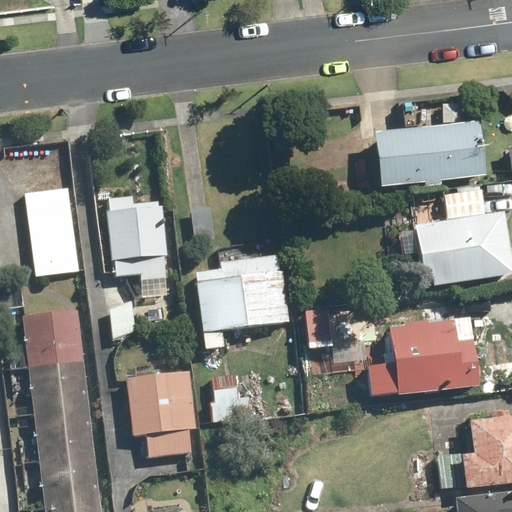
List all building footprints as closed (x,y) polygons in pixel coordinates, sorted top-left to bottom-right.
[(482,177),(474,122),(368,136),(376,191),(482,177)] [(481,215),(477,186),(440,191),(443,220),(481,215)] [(77,274),(66,188),(21,193),(32,280),(77,274)] [(167,295),(157,207),(132,210),(130,197),(106,200),(107,213),(103,213),(111,279),(135,276),(138,299),(167,295)] [(211,238),(208,207),(186,210),(190,240),(211,238)] [(510,276),(500,214),(410,229),(417,274),(426,272),(429,289),(510,276)] [(275,255),(216,263),(216,270),(191,273),(201,353),(220,350),(218,334),(284,325),(275,255)] [(132,335),(128,303),(106,312),(108,335),(132,335)] [(377,343),(374,311),(322,316),(326,348),(377,343)] [(97,511),(74,313),(19,319),(41,511),(97,511)] [(453,344),(450,323),(424,326),(423,323),(384,327),(389,366),(363,369),(367,399),(391,396),(392,399),(473,390),(467,342),(453,344)] [(193,431),(187,374),(122,380),(128,439),(143,437),(145,460),(187,456),(185,432),(193,431)] [(246,421),(244,398),(238,398),(236,377),(208,380),(211,403),(206,404),(208,425),(246,421)] [(511,417),(465,423),(469,456),(456,458),(460,491),(511,485),(511,417)] [(511,511),(511,493),(449,501),(449,511),(511,511)]
